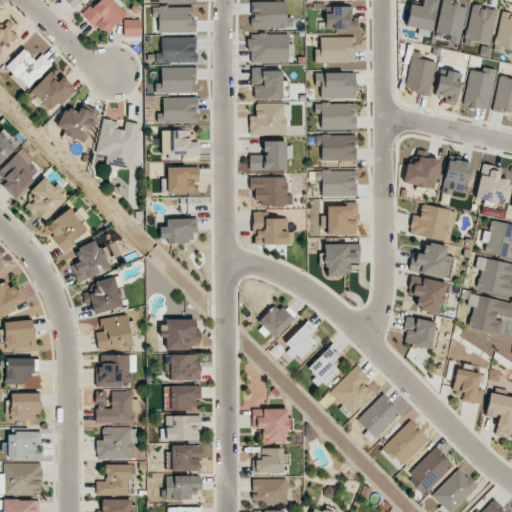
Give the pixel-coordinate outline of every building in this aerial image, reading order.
[(64,0),(72,8),(80,0),(64,0)] [(126,14),(113,0),(97,0),(83,14),(104,35),(126,14)] [(435,0),(421,0),(420,6),(409,4),(405,28),(430,33),(435,0)] [(458,43),(466,5),(442,0),(441,0),(435,32),(450,36),(449,41),(458,43)] [(285,1),(251,2),(252,28),(292,27),(291,16),(286,16),(285,1)] [(464,39),(489,44),(496,10),(471,5),(464,39)] [(352,7),(331,6),(331,14),(324,14),(324,29),(356,29),(356,18),(352,18),(352,7)] [(157,32),(194,32),(194,7),(151,7),(151,17),(158,17),(157,32)] [(511,14),(500,12),(493,45),(511,49),(511,14)] [(140,20),(123,20),(123,37),(140,36),(140,20)] [(250,62),(287,63),(288,34),(248,33),(248,51),(250,51),(250,62)] [(195,37),(160,37),(161,54),(155,55),(155,64),(196,62),(195,37)] [(354,63),(355,37),(319,37),(319,49),(314,49),(314,62),(354,63)] [(27,88),(52,65),(41,53),(33,60),(23,49),(6,65),(27,88)] [(435,62),(421,59),(422,53),(412,51),(404,89),(428,94),(435,62)] [(193,93),(194,68),(160,67),(160,83),(154,83),(154,92),(193,93)] [(469,70),(462,104),(486,110),(495,70),(482,67),(481,73),(469,70)] [(284,70),(251,69),(251,98),(284,99),(284,70)] [(445,77),(437,76),(434,95),(444,96),(443,103),(456,105),(460,73),(446,71),(445,77)] [(62,76),(58,81),(50,72),(28,92),(49,114),(74,89),(62,76)] [(354,72),(314,73),(315,87),(320,87),(320,99),(355,98),(354,72)] [(492,109),(511,112),(511,78),(498,76),(492,109)] [(156,123),(197,122),(196,97),(162,98),(162,113),(156,113),(156,123)] [(56,126),(65,130),(63,134),(82,144),(99,112),(81,103),(77,111),(66,106),(56,126)] [(248,116),(249,134),(288,133),(287,103),(254,103),(255,115),(248,116)] [(354,103),(314,104),(314,114),(320,114),(320,129),(355,128),(354,103)] [(95,154),(106,155),(105,164),(131,169),(138,124),(121,121),(101,118),(95,154)] [(189,130),(160,130),(160,158),(197,159),(198,142),(189,142),(189,130)] [(355,135),(315,135),(315,146),(320,146),(321,161),(355,160),(355,135)] [(249,171),(286,170),(286,158),(289,158),(289,141),(262,141),(262,155),(248,155),(249,171)] [(15,198),(39,173),(29,163),(33,160),(20,148),(0,169),(0,176),(5,181),(1,186),(15,198)] [(433,189),(438,160),(418,156),(417,164),(406,162),(402,184),(433,189)] [(442,191),(464,194),(469,162),(446,158),(442,191)] [(498,178),(500,168),(481,164),(474,198),(505,205),(510,180),(498,178)] [(193,193),(193,183),(198,183),(198,167),(166,167),(166,193),(193,193)] [(355,196),(355,170),(315,171),(315,180),(321,180),(321,196),(355,196)] [(286,176),(248,177),(249,192),(253,192),(253,205),(291,204),(291,195),(287,195),(286,176)] [(68,197),(56,185),(54,187),(44,177),(25,195),(30,200),(25,206),(41,222),(68,197)] [(326,235),(357,234),(356,204),(326,204),(326,235)] [(408,233),(448,242),(455,211),(421,204),(418,215),(412,214),(408,233)] [(89,231),(79,215),(75,217),(70,208),(45,225),(61,250),(89,231)] [(264,219),(264,212),(252,212),(253,245),(292,244),(292,232),(287,232),(286,218),(264,219)] [(196,218),(165,219),(165,227),(159,227),(160,244),(190,243),(190,232),(197,232),(196,218)] [(511,224),(490,220),(488,231),(483,231),(481,242),(486,242),(484,253),(511,258),(511,224)] [(102,247),(99,249),(94,240),(74,251),(79,261),(69,266),(77,284),(112,267),(102,247)] [(446,246),(424,242),(422,254),(411,252),(407,271),(445,278),(449,256),(444,255),(446,246)] [(326,275),(349,274),(349,263),(359,262),(359,243),(323,244),(324,267),(326,267),(326,275)] [(511,296),(511,263),(477,257),(475,269),(480,270),(476,290),(511,296)] [(122,306),(119,296),(120,296),(114,277),(85,286),(94,315),(122,306)] [(439,314),(444,282),(421,279),(420,285),(410,283),(408,295),(416,296),(414,310),(439,314)] [(0,283),(0,315),(26,304),(17,286),(10,290),(6,281),(0,283)] [(511,308),(511,302),(469,294),(467,306),(471,307),(467,327),(500,334),(503,318),(510,320),(511,308)] [(255,322),(264,333),(265,332),(272,339),(293,320),(277,303),(255,322)] [(95,332),(98,351),(132,346),(130,333),(131,333),(128,314),(99,318),(101,331),(95,332)] [(400,341),(429,348),(435,323),(407,316),(400,341)] [(198,319),(161,319),(161,338),(164,338),(165,349),(198,349),(198,319)] [(4,349),(33,347),(32,320),(3,321),(4,349)] [(293,357),(296,354),(300,358),(320,340),(312,331),(314,329),(307,321),(281,345),(293,357)] [(338,371),(330,362),(340,353),(332,344),(306,367),(315,376),(311,379),(319,388),(338,371)] [(122,387),(122,383),(131,382),(130,372),(135,372),(135,354),(101,355),(101,367),(95,367),(96,387),(122,387)] [(198,354),(169,355),(169,381),(199,380),(198,354)] [(352,415),(374,393),(365,383),(369,379),(356,365),(329,391),(352,415)] [(456,366),(451,390),(463,392),(461,400),(479,405),(482,390),(477,389),(480,374),(471,372),(472,369),(456,366)] [(200,386),(163,386),(164,411),(196,410),(196,399),(200,399),(200,386)] [(95,423),(132,423),(133,391),(110,391),(110,409),(104,409),(104,392),(95,392),(95,423)] [(40,393),(10,393),(10,418),(39,419),(40,393)] [(511,424),(511,397),(489,393),(484,414),(497,417),(493,436),(509,439),(511,424)] [(354,421),(372,439),(400,412),(383,394),(354,421)] [(251,428),(261,429),(261,440),(286,441),(287,409),(252,408),(251,428)] [(200,429),(200,415),(163,416),(163,440),(197,440),(197,429),(200,429)] [(397,470),(428,440),(410,420),(379,450),(397,470)] [(96,459),(132,459),(132,444),(136,444),(136,427),(101,428),(102,440),(95,440),(96,459)] [(7,458),(33,458),(33,444),(40,444),(40,432),(7,432),(7,458)] [(198,471),(198,459),(201,459),(201,445),(170,445),(170,455),(166,455),(166,470),(198,471)] [(453,466),(435,447),(407,473),(425,492),(453,466)] [(255,473),(282,474),(282,448),(260,448),(260,459),(255,459),(255,473)] [(0,474),(0,493),(41,494),(41,463),(3,462),(3,474),(0,474)] [(129,464),(104,465),(105,481),(95,481),(95,494),(129,494),(129,464)] [(448,511),(450,511),(476,486),(457,468),(431,495),(448,511)] [(200,475),(165,476),(165,489),(160,490),(161,500),(196,499),(196,489),(200,489),(200,475)] [(287,504),(287,479),(251,478),(251,503),(287,504)] [(134,511),(134,499),(100,500),(100,511),(134,511)] [(504,511),(493,500),(480,511),(504,511)]
